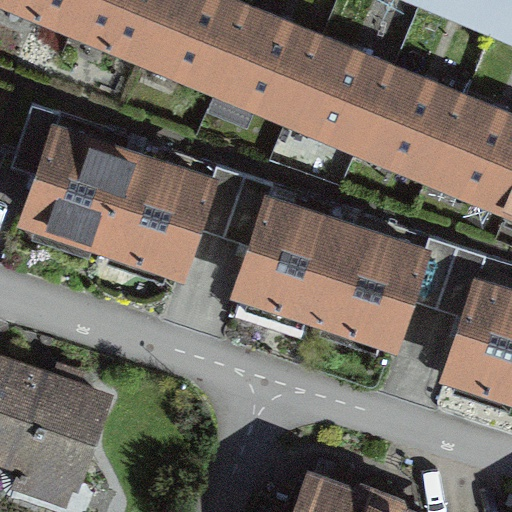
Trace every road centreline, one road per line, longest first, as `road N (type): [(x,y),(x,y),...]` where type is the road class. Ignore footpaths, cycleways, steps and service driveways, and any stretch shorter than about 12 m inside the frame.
road 1 (residential): [(0,293),(268,383)]
road 2 (residential): [(268,383),(511,455)]
road 3 (residential): [(268,383),(219,511)]
